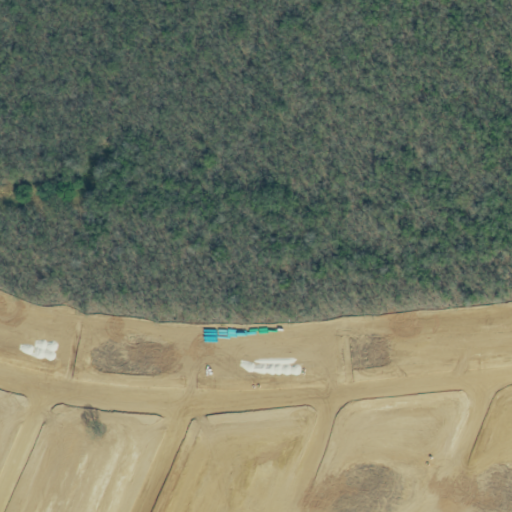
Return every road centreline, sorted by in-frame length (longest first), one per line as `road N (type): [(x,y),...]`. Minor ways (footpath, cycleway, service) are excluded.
road 1 (residential): [(0,370),(183,404),(511,376)]
road 2 (residential): [(490,379),(434,511)]
road 3 (residential): [(345,391),(288,511)]
